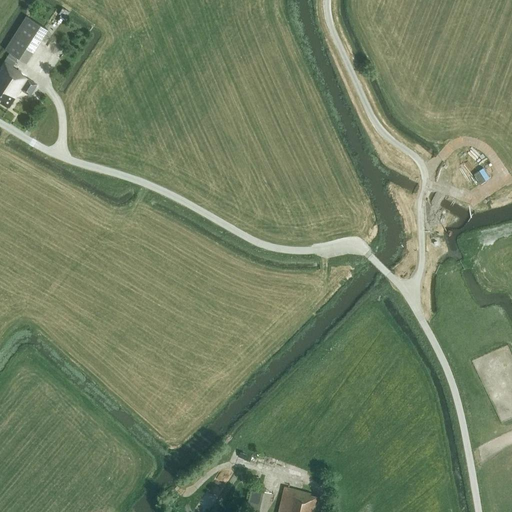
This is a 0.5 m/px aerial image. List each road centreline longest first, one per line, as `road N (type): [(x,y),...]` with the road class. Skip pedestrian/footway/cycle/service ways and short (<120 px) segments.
road 1 (unclassified): [(410,295),(353,246),(281,249),(250,240),(154,185),(58,156),(0,121)]
road 2 (unclassified): [(410,295),(419,274),(426,179),(421,161),(382,131),(334,32),(330,0)]
road 3 (unclassified): [(478,511),(452,384),(410,295)]
